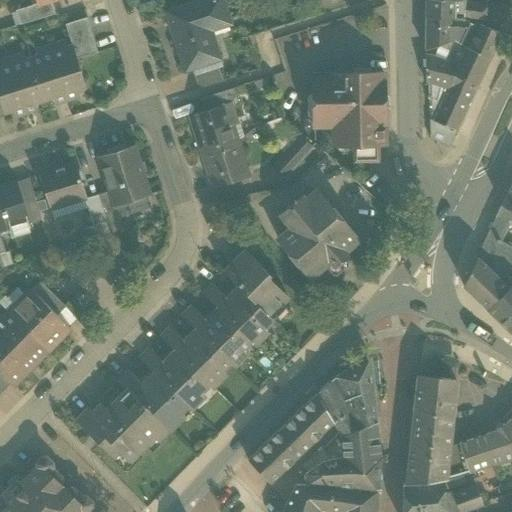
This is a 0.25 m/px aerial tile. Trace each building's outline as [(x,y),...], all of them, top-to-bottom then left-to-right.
[(220,0),(206,0),(167,13),(185,70),(219,59),(208,28),(227,22),(220,0)] [(454,0),(453,0),(425,0),(425,17),(452,19),(454,19),(454,14),(454,0)] [(486,6),(459,0),(454,0),(454,14),(483,21),(486,6)] [(318,1),(292,9),(296,22),(322,14),(318,1)] [(37,4),(15,11),(15,12),(11,14),(15,26),(54,14),(50,2),(38,6),(37,4)] [(452,19),(425,17),(425,50),(437,46),(451,42),(451,27),(452,19)] [(86,18),(66,25),(69,36),(90,30),(86,18)] [(311,24),(311,36),(339,36),(339,24),(311,24)] [(477,29),(468,25),(466,29),(459,44),(465,47),(469,49),(477,29)] [(500,34),(479,26),(477,29),(469,49),(489,58),(500,34)] [(466,29),(451,27),(451,42),(454,41),(459,44),(466,29)] [(90,30),(69,36),(73,48),(94,41),(90,30)] [(94,41),(73,48),(76,59),(97,52),(94,41)] [(451,42),(437,46),(436,58),(446,62),(454,41),(451,42)] [(469,49),(465,47),(456,66),(457,66),(453,75),(476,85),(489,58),(469,49)] [(73,48),(52,54),(66,99),(79,95),(76,89),(85,86),(76,59),(73,48)] [(52,54),(31,61),(44,99),(51,97),(53,103),(66,99),(52,54)] [(436,58),(431,56),(425,55),(426,83),(429,84),(428,94),(427,94),(428,119),(456,131),(476,85),(453,75),(457,66),(446,62),(436,58)] [(31,61),(11,67),(25,112),(38,108),(36,102),(44,99),(31,61)] [(11,67),(0,70),(0,103),(3,112),(4,112),(11,110),(13,116),(25,112),(11,67)] [(218,69),(193,76),(197,89),(222,81),(218,69)] [(383,73),(332,74),(332,78),(312,78),(313,126),(333,126),(333,146),(353,146),(354,161),(378,161),(377,145),(384,145),(384,123),(385,123),(384,83),(383,83),(383,73)] [(234,88),(199,99),(203,112),(229,104),(230,108),(236,106),(238,102),(234,88)] [(203,112),(190,116),(202,152),(236,141),(231,125),(234,120),(230,108),(229,104),(203,112)] [(456,131),(428,119),(429,139),(449,147),(456,131)] [(280,120),(256,127),(285,154),(300,137),(280,120)] [(285,154),(274,167),(286,178),(312,148),(300,137),(285,154)] [(236,141),(202,152),(212,187),(247,176),(236,141)] [(134,146),(98,157),(109,192),(113,206),(114,205),(127,202),(130,214),(150,208),(147,196),(149,195),(134,146)] [(74,164),(40,175),(51,209),(84,199),(85,198),(74,164)] [(28,179),(17,182),(26,213),(38,209),(28,179)] [(511,181),(501,206),(511,211),(511,181)] [(17,182),(0,186),(0,230),(11,227),(9,221),(27,216),(26,213),(17,182)] [(357,240),(315,191),(304,201),(301,197),(280,215),(290,228),(277,239),(309,277),(327,262),(333,268),(347,256),(343,251),(357,240)] [(113,206),(109,192),(97,195),(105,222),(118,218),(114,205),(113,206)] [(105,222),(97,195),(85,198),(84,199),(92,226),(105,222)] [(511,211),(501,206),(495,217),(509,224),(509,225),(511,226),(511,211)] [(225,224),(218,215),(206,225),(213,233),(217,230),(225,224)] [(236,215),(217,230),(225,240),(244,225),(236,215)] [(509,224),(495,217),(487,235),(501,241),(509,225),(509,224)] [(96,239),(110,235),(105,222),(92,226),(96,239)] [(96,239),(92,226),(81,229),(85,243),(96,239)] [(487,235),(463,286),(487,309),(508,287),(501,281),(508,274),(511,264),(511,246),(501,241),(487,235)] [(268,274),(245,251),(224,272),(239,286),(268,316),(287,297),(266,276),(268,274)] [(9,252),(2,255),(0,255),(0,268),(13,264),(9,252)] [(55,297),(40,282),(31,291),(46,306),(55,297)] [(511,283),(508,287),(487,309),(511,334),(511,283)] [(226,299),(213,285),(204,294),(217,308),(224,314),(233,305),(226,299)] [(239,286),(226,299),(233,305),(224,314),(246,336),(257,325),(263,330),(272,320),(268,316),(239,286)] [(46,306),(31,291),(9,313),(46,350),(69,328),(54,313),(46,306)] [(62,304),(55,297),(46,306),(54,313),(62,304)] [(205,320),(192,307),(183,316),(196,329),(203,336),(212,327),(205,320)] [(224,314),(217,308),(205,320),(212,327),(203,336),(225,357),(236,346),(241,351),(251,341),(246,336),(224,314)] [(46,350),(9,313),(0,321),(0,375),(9,384),(10,386),(24,373),(22,371),(31,361),(32,363),(46,350)] [(184,341),(171,327),(161,337),(175,350),(181,357),(191,347),(184,341)] [(203,336),(196,329),(184,341),(191,347),(181,357),(203,379),(215,367),(220,372),(230,363),(225,357),(203,336)] [(163,363),(149,349),(140,358),(154,372),(160,378),(169,369),(163,363)] [(181,357),(175,350),(163,363),(169,369),(160,378),(182,400),(194,388),(199,394),(209,384),(203,379),(181,357)] [(370,356),(335,375),(330,380),(357,429),(358,430),(374,423),(376,422),(370,356)] [(142,384),(128,370),(119,379),(129,390),(139,400),(148,391),(142,384)] [(160,378),(154,372),(142,384),(148,391),(139,400),(161,421),(173,410),(178,415),(188,405),(182,400),(160,378)] [(0,393),(9,384),(0,375),(0,393)] [(455,380),(419,375),(416,400),(415,400),(414,411),(451,416),(455,380)] [(357,429),(330,380),(316,393),(333,422),(341,436),(348,433),(357,429)] [(110,388),(101,398),(105,402),(117,414),(126,405),(120,398),(110,388)] [(129,390),(120,398),(126,405),(117,414),(105,402),(93,414),(89,410),(76,422),(123,468),(152,439),(156,442),(169,429),(161,421),(139,400),(129,390)] [(316,393),(248,460),(270,483),(333,422),(316,393)] [(451,416),(414,411),(414,412),(415,412),(412,437),(411,437),(410,449),(411,449),(407,484),(442,481),(445,480),(451,416)] [(511,417),(501,430),(459,444),(469,472),(469,473),(511,457),(511,417)] [(374,423),(358,430),(357,429),(348,433),(350,457),(365,456),(381,457),(376,446),(374,423)] [(350,457),(349,457),(337,459),(322,463),(305,475),(307,485),(377,491),(381,457),(365,456),(350,457)] [(37,468),(22,483),(15,483),(6,491),(5,490),(2,490),(0,491),(0,496),(0,497),(0,511),(79,511),(81,511),(85,511),(91,506),(91,502),(85,497),(81,497),(71,488),(64,489),(59,485),(61,478),(51,468),(52,467),(52,463),(46,458),(42,457),(37,463),(36,467),(37,468)] [(407,484),(402,485),(402,511),(463,511),(486,503),(483,495),(479,497),(475,486),(453,495),(453,494),(444,495),(442,481),(407,484)] [(307,485),(296,485),(282,511),(330,511),(342,511),(374,511),(377,491),(307,485)]
